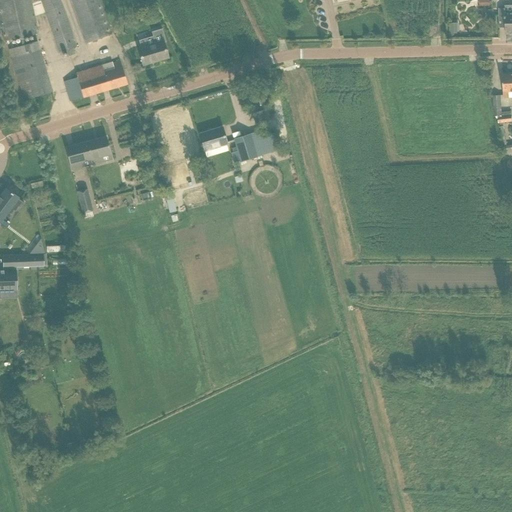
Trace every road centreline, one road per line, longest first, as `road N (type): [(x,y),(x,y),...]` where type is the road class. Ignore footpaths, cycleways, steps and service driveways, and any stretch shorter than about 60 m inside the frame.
road 1 (unclassified): [(0,142),(298,53),(511,50)]
road 2 (track): [(511,156),(394,159),(367,52)]
